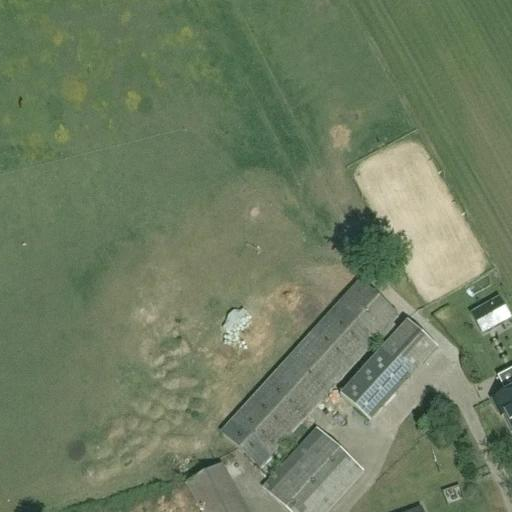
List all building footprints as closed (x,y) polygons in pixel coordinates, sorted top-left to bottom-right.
[(468,350),(476,347),(469,330),(460,334),(468,350)] [(355,404),(370,418),(415,370),(400,356),(355,404)] [(511,371),(498,379),(506,395),(493,401),(502,418),(505,416),(511,429),(511,371)] [(266,471),(312,419),(273,384),(226,436),(266,471)] [(323,431),(267,489),(291,511),(336,511),(370,476),(323,431)] [(212,473),(219,491),(225,488),(234,511),(250,511),(233,465),(212,473)]
